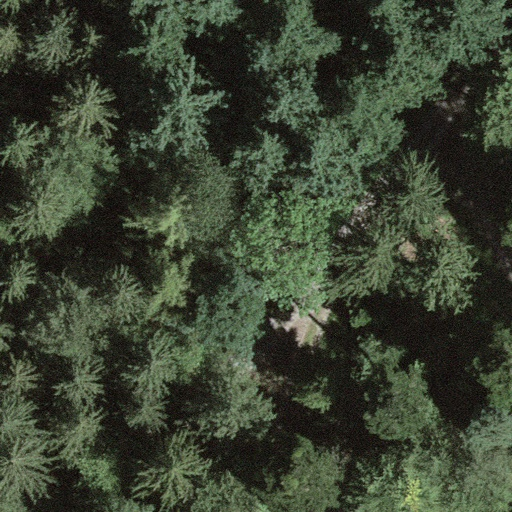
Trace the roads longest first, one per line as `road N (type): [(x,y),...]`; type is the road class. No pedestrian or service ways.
road 1 (track): [(243,363),(453,125),(511,31)]
road 2 (track): [(104,511),(243,363)]
road 3 (track): [(261,511),(267,484),(243,363)]
road 4 (track): [(511,237),(453,125)]
